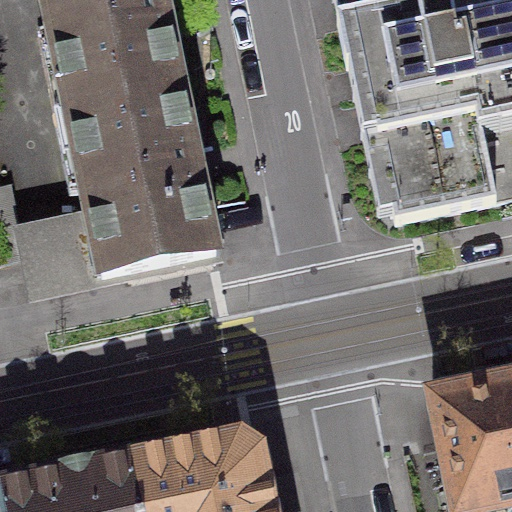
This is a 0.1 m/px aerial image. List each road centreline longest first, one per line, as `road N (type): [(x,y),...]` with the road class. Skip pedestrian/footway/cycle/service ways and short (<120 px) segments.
road 1 (residential): [(328,339),(255,0)]
road 2 (tertiary): [(0,407),(328,339)]
road 3 (tertiary): [(328,339),(511,300)]
road 4 (residential): [(361,511),(328,339)]
